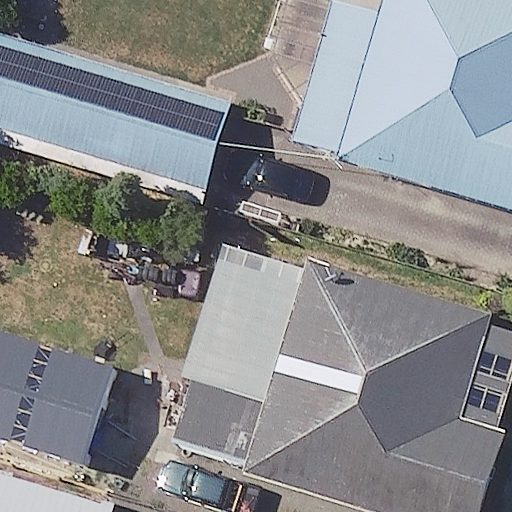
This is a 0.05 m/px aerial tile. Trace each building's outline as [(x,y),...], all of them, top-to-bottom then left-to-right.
[(511,0),(392,0),(388,17),(340,3),(297,145),(511,210),(511,0)] [(236,100),(0,24),(0,140),(202,206),(236,100)] [(481,511),(511,401),(511,316),(314,262),(255,474),(391,511),(481,511)] [(132,414),(0,380),(0,453),(115,483),(132,414)] [(113,511),(115,505),(0,472),(0,511),(113,511)]
